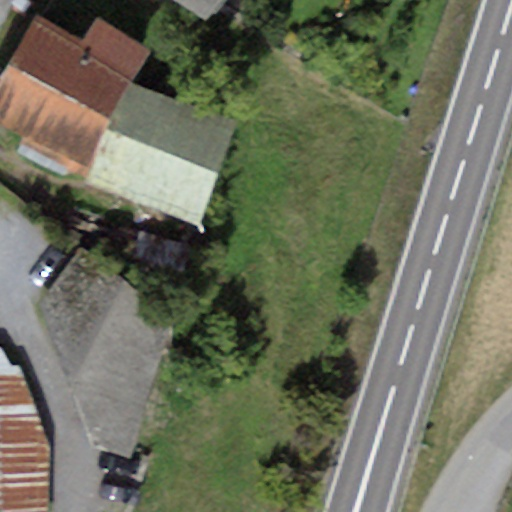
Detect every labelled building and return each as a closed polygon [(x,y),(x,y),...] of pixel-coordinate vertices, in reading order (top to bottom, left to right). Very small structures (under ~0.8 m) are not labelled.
[(178,0),(205,17),(219,0),(178,0)] [(82,40),(37,13),(0,77),(0,123),(90,170),(90,168),(109,120),(131,82),(152,50),(97,17),(82,40)] [(90,168),(86,182),(205,224),(238,133),(131,82),(109,120),(90,168)] [(175,313),(81,248),(39,305),(91,446),(130,457),(175,313)] [(19,365),(0,365),(0,511),(47,511),(48,437),(19,365)]
